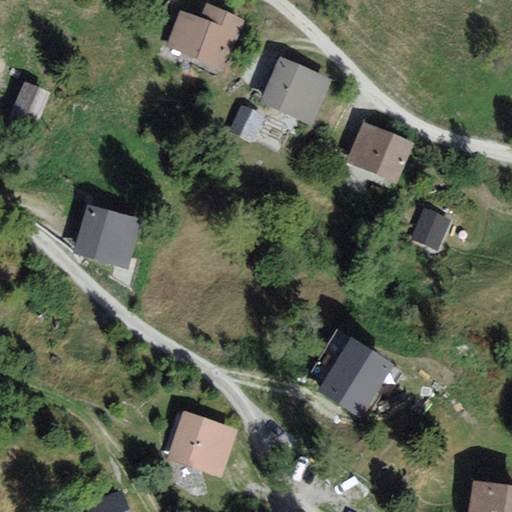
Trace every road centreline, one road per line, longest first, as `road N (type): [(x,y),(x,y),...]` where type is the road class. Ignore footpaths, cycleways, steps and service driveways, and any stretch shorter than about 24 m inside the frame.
road 1 (residential): [(313,511),(230,390),(0,215)]
road 2 (residential): [(262,0),(426,127),(511,154)]
